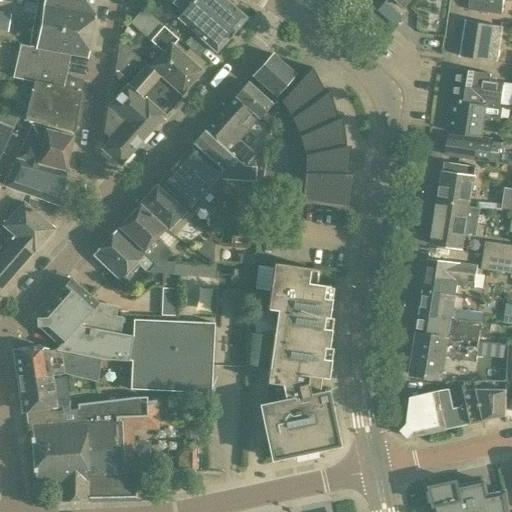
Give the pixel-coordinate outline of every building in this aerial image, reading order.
[(95,0),(35,0),(35,5),(92,16),(95,0)] [(174,0),(171,4),(181,13),(177,18),(215,51),(231,32),(194,0),(174,0)] [(194,0),(231,32),(243,19),(220,0),(194,0)] [(393,0),(404,10),(412,0),(393,0)] [(503,0),(470,0),(469,11),(502,15),(503,0)] [(88,38),(92,16),(35,5),(30,26),(88,38)] [(0,31),(7,32),(10,14),(0,12),(0,31)] [(148,68),(179,96),(180,97),(202,72),(181,54),(184,51),(175,43),(178,40),(156,20),(143,35),(162,52),(148,68)] [(496,62),(501,29),(493,28),(493,27),(466,22),(461,57),(488,62),(488,61),(496,62)] [(83,60),(88,38),(30,26),(26,48),(67,56),(83,60)] [(168,108),(179,96),(148,68),(136,57),(119,40),(113,77),(125,88),(109,106),(105,133),(111,140),(102,150),(118,165),(157,122),(152,118),(164,104),(168,108)] [(67,56),(26,48),(17,46),(10,79),(33,84),(33,82),(60,88),(67,56)] [(277,94),(287,83),(294,75),(272,55),(253,77),(274,96),(277,94)] [(287,83),(277,94),(274,96),(281,102),(286,97),(298,115),(306,135),(312,156),(311,175),(309,190),(303,189),(301,188),(300,193),(299,198),(297,203),(348,211),(352,175),(350,175),(347,174),(349,147),(347,147),(344,147),(341,119),(336,119),(328,92),(324,94),(310,68),(292,88),(287,83)] [(458,71),(454,102),(486,107),(487,101),(500,103),(503,84),(490,81),(491,75),(458,71)] [(73,133),(80,93),(66,90),(66,89),(60,88),(33,82),(33,84),(24,120),(73,133)] [(247,83),(223,110),(235,121),(245,111),(256,120),(270,104),(247,83)] [(500,103),(487,101),(486,107),(484,116),(501,118),(503,108),(500,108),(500,103)] [(484,116),(486,107),(454,102),(449,133),(481,138),(482,130),(499,133),(501,118),(484,116)] [(223,110),(203,132),(226,152),(256,120),(245,111),(235,121),(223,110)] [(0,155),(12,128),(0,123),(0,155)] [(31,126),(15,160),(65,170),(73,136),(44,129),(44,130),(31,126)] [(203,132),(192,145),(221,171),(221,179),(254,182),(255,167),(244,167),(233,158),(226,152),(203,132)] [(499,164),(501,144),(448,136),(445,156),(499,164)] [(188,208),(221,171),(192,145),(186,152),(158,182),(188,208)] [(65,172),(65,170),(15,160),(14,160),(3,186),(59,202),(65,172)] [(437,204),(470,208),(470,207),(474,178),(476,168),(444,163),(442,173),(437,204)] [(3,186),(0,184),(0,225),(12,235),(1,249),(0,251),(0,288),(53,228),(59,202),(3,186)] [(155,184),(137,205),(164,230),(165,229),(167,231),(185,211),(155,184)] [(511,188),(505,188),(501,209),(511,211),(511,188)] [(242,199),(220,197),(219,212),(242,214),(242,199)] [(470,207),(470,208),(437,204),(431,245),(463,250),(465,235),(476,237),(481,209),(470,207)] [(164,230),(137,205),(116,229),(144,255),(142,253),(156,238),(164,230)] [(236,214),(235,228),(257,230),(258,216),(236,214)] [(144,256),(144,255),(116,229),(92,256),(119,281),(136,263),(145,272),(146,272),(147,271),(153,265),(144,256)] [(153,265),(147,271),(153,277),(156,273),(172,275),(173,263),(164,262),(172,253),(156,238),(142,253),(144,255),(144,256),(153,265)] [(511,246),(485,242),(483,257),(511,260),(511,246)] [(254,255),(240,255),(239,264),(254,265),(254,255)] [(511,260),(483,257),(481,270),(511,274),(511,260)] [(429,260),(424,291),(455,295),(457,282),(472,285),(475,267),(460,265),(460,264),(429,260)] [(215,290),(216,264),(184,263),(184,290),(215,290)] [(266,383),(281,386),(303,389),(304,397),(316,395),(318,378),(327,380),(330,361),(330,360),(331,350),(328,349),(330,330),(331,319),(328,319),(331,300),(330,300),(332,289),(328,289),(329,287),(307,284),(309,271),(313,272),(314,270),(273,264),(267,310),(276,311),(266,383)] [(61,344),(97,304),(70,280),(59,293),(59,294),(36,319),(36,327),(57,345),(59,343),(61,344)] [(176,313),(177,288),(164,288),(163,313),(176,313)] [(424,291),(420,316),(451,320),(451,317),(455,295),(424,291)] [(97,303),(97,304),(61,344),(55,349),(47,350),(52,376),(63,374),(96,382),(100,360),(130,361),(131,336),(119,334),(122,318),(115,317),(117,307),(97,303)] [(420,316),(417,333),(448,338),(448,336),(451,320),(420,316)] [(482,322),(451,317),(451,320),(448,336),(479,340),(482,322)] [(132,320),(131,336),(130,361),(129,390),(210,393),(213,324),(132,320)] [(448,336),(448,338),(417,333),(410,376),(442,381),(446,356),(451,357),(451,359),(477,362),(479,340),(448,336)] [(13,351),(17,381),(52,376),(47,350),(46,350),(36,347),(17,350),(13,351)] [(52,379),(52,376),(17,381),(22,412),(28,411),(45,408),(56,407),(57,408),(70,407),(65,377),(52,379)] [(458,382),(463,408),(466,407),(470,424),(483,422),(506,418),(507,390),(477,390),(474,383),(458,382)] [(303,389),(281,386),(284,401),(260,406),(271,459),(293,455),(292,451),(314,446),(315,450),(337,446),(326,393),(316,395),(304,397),(303,389)] [(120,418),(147,417),(146,397),(134,398),(75,405),(76,408),(58,410),(45,409),(45,408),(28,411),(35,483),(59,481),(60,503),(133,500),(133,475),(123,475),(120,418)] [(508,511),(506,493),(506,492),(487,496),(485,482),(459,488),(457,482),(430,488),(435,507),(436,507),(436,511),(508,511)]
